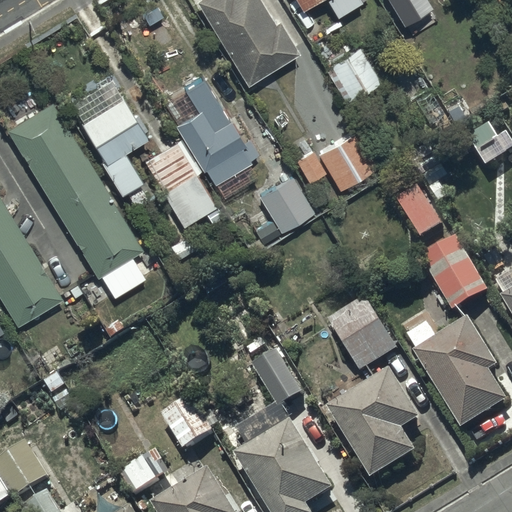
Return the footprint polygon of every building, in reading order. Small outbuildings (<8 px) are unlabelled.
[(194,0),(243,81),(295,49),(277,20),(270,24),(255,0),(194,0)] [(294,0),(298,5),(307,0),(324,0),(332,13),(354,0),(294,0)] [(158,17),(142,26),(157,51),(172,42),(158,17)] [(359,43),(322,63),(342,100),(378,80),(359,43)] [(143,135),(106,74),(66,99),(103,158),(98,161),(117,192),(138,180),(119,150),(143,135)] [(51,97),(3,127),(93,275),(97,273),(111,295),(141,276),(128,255),(142,246),(51,97)] [(215,98),(172,123),(206,182),(256,153),(246,137),(240,141),(215,98)] [(488,126),(468,138),(484,165),(505,153),(488,126)] [(355,128),(315,150),(335,186),(375,165),(355,128)] [(174,139),(141,158),(178,223),(212,203),(174,139)] [(310,148),(294,156),(306,179),(321,171),(310,148)] [(289,172),(256,192),(271,217),(253,228),(261,242),(313,212),(289,172)] [(415,186),(393,201),(418,238),(440,223),(415,186)] [(0,199),(0,295),(18,324),(61,296),(0,199)] [(456,237),(419,258),(451,312),(487,291),(456,237)] [(511,290),(501,297),(511,316),(511,290)] [(362,298),(326,321),(358,372),(395,349),(362,298)] [(429,325),(405,339),(475,458),(511,435),(511,382),(507,374),(494,382),(489,372),(499,366),(470,317),(437,337),(429,325)] [(275,352),(251,368),(277,408),(301,393),(275,352)] [(388,369),(326,405),(368,480),(415,454),(402,430),(417,421),(388,369)] [(193,399),(163,417),(182,449),(212,431),(193,399)] [(283,423),(275,411),(249,428),(257,440),(233,456),(268,511),(308,511),(305,506),(332,489),(288,420),(283,423)] [(0,455),(0,493),(5,502),(46,476),(24,441),(0,455)] [(145,456),(118,471),(133,498),(160,483),(145,456)] [(232,511),(207,470),(151,505),(155,511),(232,511)] [(62,511),(48,489),(19,507),(21,511),(62,511)]
